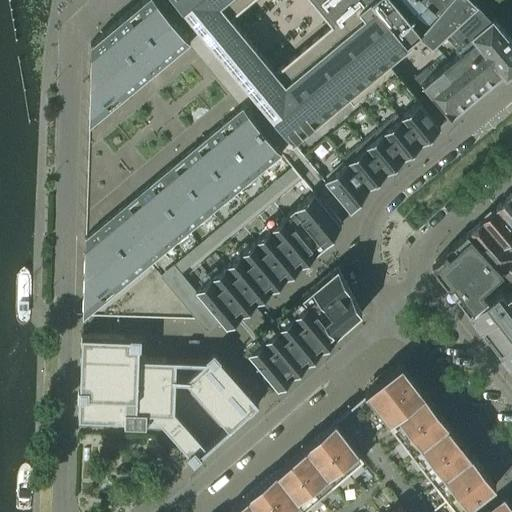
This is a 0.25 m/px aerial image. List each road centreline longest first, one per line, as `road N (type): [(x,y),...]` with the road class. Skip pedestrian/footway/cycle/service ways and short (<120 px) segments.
road 1 (residential): [(65,511),(71,36),(98,0)]
road 2 (residential): [(386,312),(157,511)]
road 3 (residential): [(511,92),(374,214),(365,252),(386,312)]
road 4 (residential): [(386,312),(511,473)]
road 5 (residential): [(425,286),(419,249),(511,166)]
road 6 (residential): [(511,398),(425,286)]
